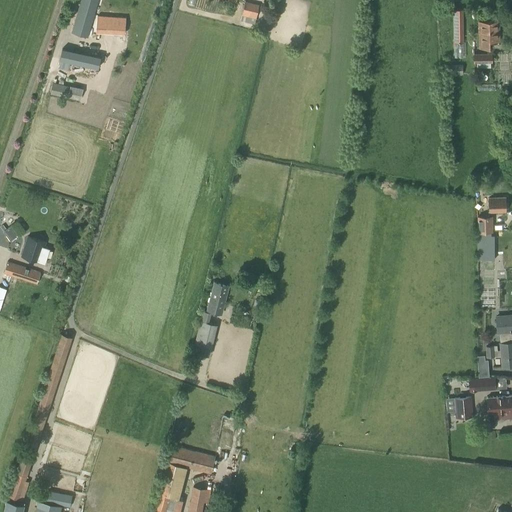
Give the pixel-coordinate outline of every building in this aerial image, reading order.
[(81,0),(77,15),(76,15),(71,33),(82,35),(87,18),(93,20),(98,0),(81,0)] [(256,19),(259,5),(245,1),(241,16),(256,19)] [(463,10),(453,10),(454,43),(463,43),(463,10)] [(498,44),(498,40),(499,40),(499,22),(479,22),(479,36),(479,47),(489,47),(489,44),(498,44)] [(98,69),(100,57),(62,48),(59,60),(98,69)] [(474,62),(491,61),(491,53),(474,54),(474,62)] [(450,74),(463,74),(463,65),(451,65),(450,74)] [(80,101),(82,89),(70,87),(70,86),(53,83),(50,94),(80,101)] [(490,185),(482,185),(483,193),(490,193),(490,185)] [(489,212),(506,211),(505,198),(489,199),(489,212)] [(478,217),(478,231),(478,260),(484,260),(494,260),(494,236),(491,236),(491,231),(492,231),(492,217),(481,217),(478,217)] [(3,230),(10,240),(18,235),(11,225),(3,230)] [(45,264),(49,249),(44,247),(45,242),(27,236),(21,256),(45,264)] [(35,283),(39,272),(7,262),(3,273),(35,283)] [(222,314),(229,286),(215,282),(208,310),(222,314)] [(256,320),(261,301),(255,299),(250,319),(256,320)] [(208,356),(218,319),(202,315),(192,351),(208,356)] [(511,315),(496,317),(497,333),(500,332),(500,343),(500,351),(497,351),(497,346),(486,347),(487,357),(494,357),(494,356),(501,356),(502,367),(511,366),(511,315)] [(17,472),(9,497),(19,500),(25,480),(27,475),(29,469),(65,359),(72,338),(62,334),(17,472)] [(485,360),(484,355),(477,356),(479,377),(489,376),(488,360),(485,360)] [(469,389),(495,386),(494,377),(469,379),(469,389)] [(488,413),(511,411),(511,395),(487,398),(488,413)] [(456,418),(473,417),(471,396),(454,398),(456,418)] [(210,474),(215,456),(173,445),(169,462),(166,462),(153,511),(179,511),(183,500),(179,499),(187,467),(210,474)] [(199,511),(202,502),(208,503),(210,489),(193,486),(188,511),(199,511)] [(70,508),(72,495),(47,490),(45,503),(70,508)] [(22,511),(25,504),(6,500),(3,511),(22,511)]
